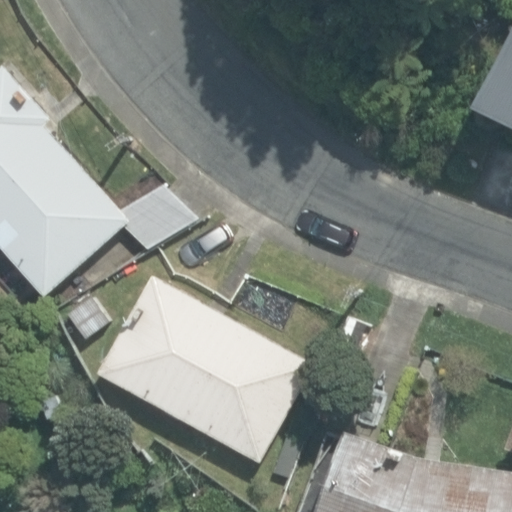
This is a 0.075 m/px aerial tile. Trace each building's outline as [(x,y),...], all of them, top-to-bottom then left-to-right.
[(511,43),(483,106),(511,119),(511,43)] [(0,73),(0,239),(50,296),(129,226),(152,248),(205,216),(169,183),(125,209),(50,124),(57,118),(10,65),(0,73)] [(104,371),(264,460),(318,362),(158,273),(104,371)] [(72,313),(88,335),(111,318),(95,296),(72,313)] [(511,511),(511,469),(422,455),(351,429),(320,511),(511,511)]
